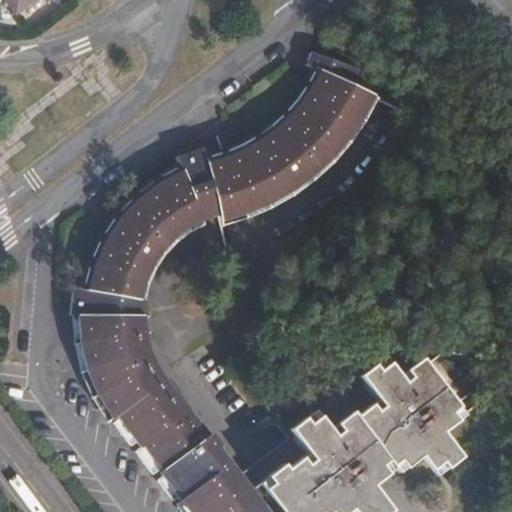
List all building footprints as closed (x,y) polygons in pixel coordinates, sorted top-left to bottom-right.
[(3,0),(14,13),(31,0),(3,0)] [(227,155),(244,203),(279,187),(303,171),(319,156),(337,137),(355,110),(367,85),(352,81),(357,61),(308,45),(303,58),(319,64),(313,83),(300,101),(285,118),(257,139),(227,155)] [(83,311),(144,312),(145,292),(138,294),(141,280),(156,249),(173,233),(200,216),(221,211),(208,160),(203,141),(177,152),(183,166),(157,181),(144,191),(129,204),(102,240),(95,261),(89,284),(71,281),(70,311),(83,311)] [(208,160),(221,211),(221,215),(247,209),(244,203),(227,155),(208,160)] [(85,339),(138,330),(152,327),(152,313),(144,312),(83,311),(85,339)] [(374,482),(334,431),(288,466),(284,462),(245,491),(214,451),(222,444),(212,431),(203,437),(152,371),(143,352),(138,330),(85,339),(91,366),(101,389),(116,414),(119,412),(197,511),(344,511),(353,504),(350,500),(374,482)] [(449,345),(430,359),(465,403),(482,389),(483,370),(465,347),(449,345)] [(465,403),(430,359),(425,353),(402,372),(406,376),(358,412),(398,463),(401,468),(424,450),(421,445),(469,409),(465,403)] [(398,463),(358,412),(355,409),(331,427),(334,431),(374,482),(398,463)]
